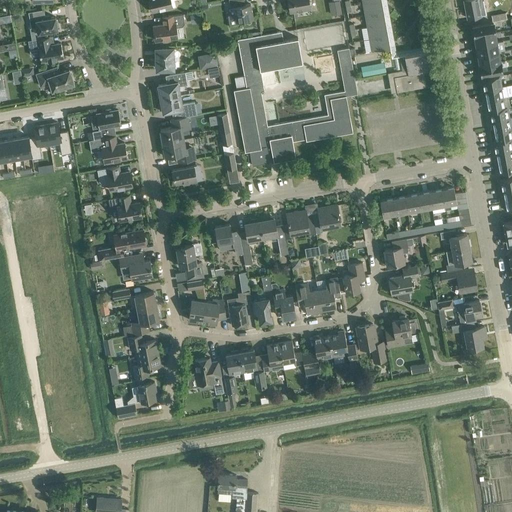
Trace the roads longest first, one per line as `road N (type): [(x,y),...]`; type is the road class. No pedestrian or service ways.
road 1 (unclassified): [(0,479),(511,386)]
road 2 (residential): [(179,330),(239,336),(359,310),(375,280),(360,180)]
road 3 (residential): [(511,370),(473,160)]
road 4 (residential): [(164,215),(360,180)]
road 5 (residential): [(473,160),(444,0)]
road 6 (residential): [(115,427),(166,415),(179,330)]
road 7 (residential): [(164,215),(134,95)]
